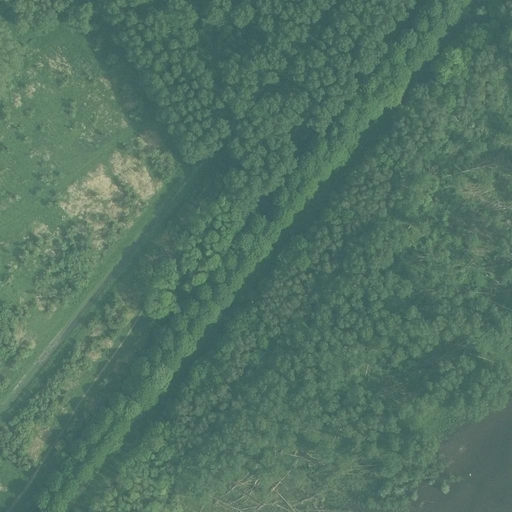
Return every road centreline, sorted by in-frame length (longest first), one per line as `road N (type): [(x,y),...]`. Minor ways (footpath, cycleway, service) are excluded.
road 1 (track): [(443,0),(213,276),(44,511)]
road 2 (unknown): [(401,0),(278,154),(224,196),(182,248),(7,511)]
